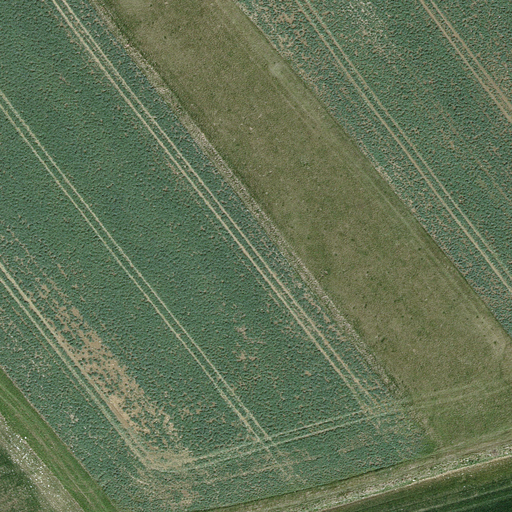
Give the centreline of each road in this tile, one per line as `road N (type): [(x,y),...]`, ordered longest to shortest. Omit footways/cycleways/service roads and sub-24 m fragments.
road 1 (track): [(511,439),(261,511)]
road 2 (track): [(103,511),(0,386)]
